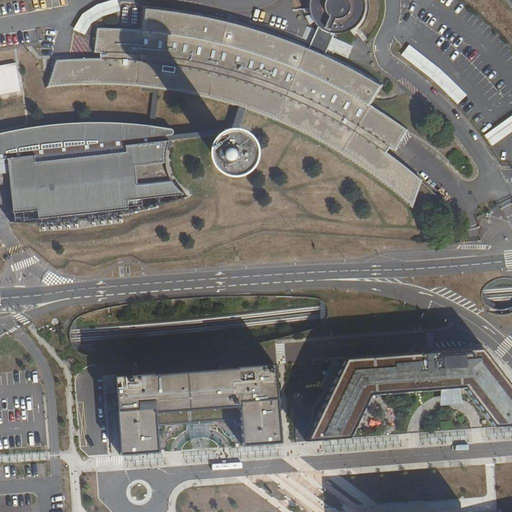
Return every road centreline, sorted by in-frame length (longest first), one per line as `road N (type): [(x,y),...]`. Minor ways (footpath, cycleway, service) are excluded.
road 1 (secondary): [(511,356),(447,310),(388,290),(291,277)]
road 2 (unknown): [(327,465),(374,496),(465,502),(499,491),(494,450)]
road 3 (secondary): [(511,259),(291,277)]
road 4 (secondary): [(291,277),(74,290)]
